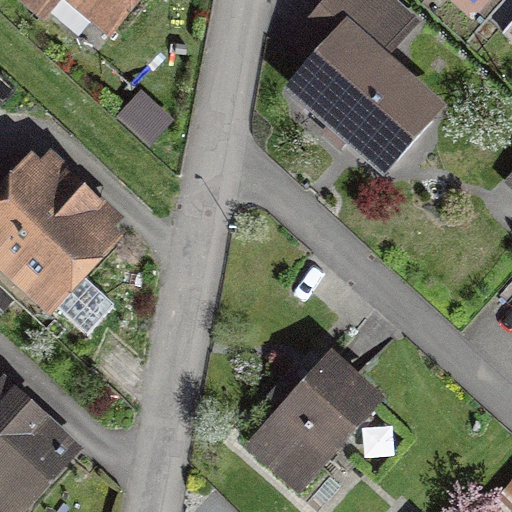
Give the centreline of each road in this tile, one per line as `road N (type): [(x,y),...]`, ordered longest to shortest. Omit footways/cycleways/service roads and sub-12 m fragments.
road 1 (residential): [(215,140),(511,409)]
road 2 (residential): [(148,511),(215,140)]
road 3 (residential): [(215,140),(239,0)]
